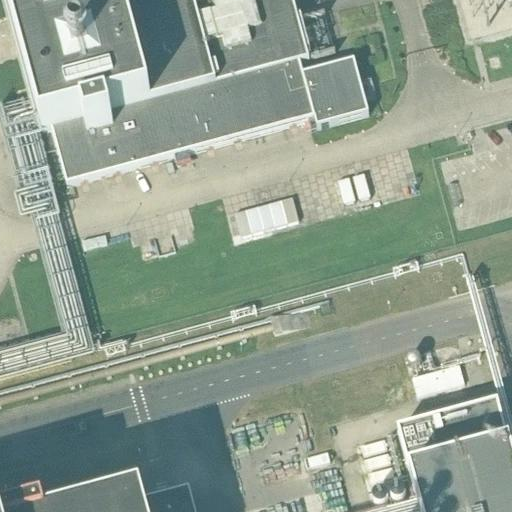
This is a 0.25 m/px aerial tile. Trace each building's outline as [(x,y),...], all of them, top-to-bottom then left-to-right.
[(5,0),(36,111),(43,137),(45,136),(58,183),(65,181),(67,190),(175,161),(176,166),(190,162),(189,157),(315,123),(303,78),(300,67),(309,65),(291,0),(5,0)] [(303,78),(315,123),(317,132),(369,118),(354,64),(303,78)] [(339,160),(304,167),(312,207),(347,201),(339,160)] [(86,241),(109,234),(106,224),(83,230),(86,241)] [(417,400),(464,387),(459,369),(412,382),(417,400)] [(511,511),(511,461),(498,410),(396,438),(415,507),(416,511),(511,511)] [(364,458),(386,452),(384,443),(362,449),(364,458)] [(307,472),(335,464),(332,454),(305,462),(307,472)] [(368,472),(390,466),(388,457),(365,463),(368,472)] [(371,486),(394,480),(391,471),(369,476),(371,486)] [(193,511),(190,498),(140,511),(193,511)]
